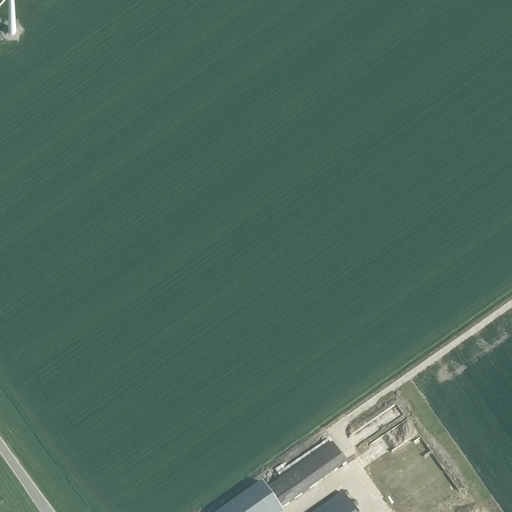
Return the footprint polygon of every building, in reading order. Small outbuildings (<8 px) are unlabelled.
[(377,451),(380,455),(414,430),(405,418),(362,449),(365,454),(367,458),(377,451)] [(356,430),(361,440),(369,436),(364,426),(356,430)] [(277,511),(346,463),(332,443),(266,489),(262,483),(220,511),(277,511)] [(422,459),(415,446),(396,455),(403,469),(422,459)] [(454,456),(459,462),(464,457),(459,451),(454,456)] [(470,506),(461,492),(449,494),(454,491),(444,475),(424,487),(425,492),(430,500),(412,511),(411,511),(468,511),(469,511),(468,511),(480,511),(476,506),(476,504),(470,506)] [(315,511),(355,511),(342,493),(315,511)]
